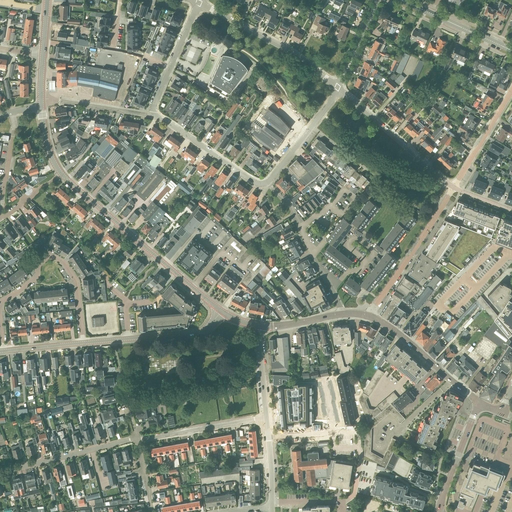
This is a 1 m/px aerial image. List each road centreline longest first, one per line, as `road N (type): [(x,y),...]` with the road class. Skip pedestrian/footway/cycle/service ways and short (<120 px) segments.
road 1 (residential): [(220,311),(61,173)]
road 2 (residential): [(0,303),(34,279),(44,260),(59,259),(76,281),(82,343)]
road 3 (residential): [(338,87),(285,47),(198,2)]
road 4 (residential): [(368,316),(453,188)]
road 5 (residential): [(453,188),(338,87)]
road 6 (residential): [(0,474),(138,439)]
road 7 (residential): [(268,181),(254,183),(151,113)]
road 8 (residential): [(271,502),(347,501),(358,447)]
road 9 (residential): [(138,439),(266,417)]
road 10 (secondary): [(511,49),(399,0)]
road 11 (residential): [(151,113),(198,2)]
